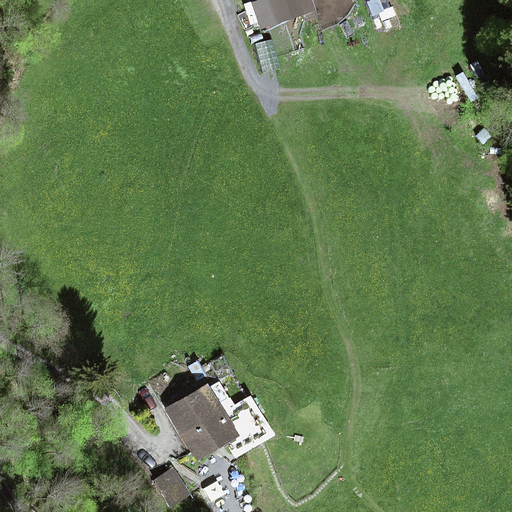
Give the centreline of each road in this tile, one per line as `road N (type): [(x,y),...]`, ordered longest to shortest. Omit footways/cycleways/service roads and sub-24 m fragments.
road 1 (track): [(201,484),(154,453),(92,391),(0,339)]
road 2 (track): [(220,0),(272,116)]
